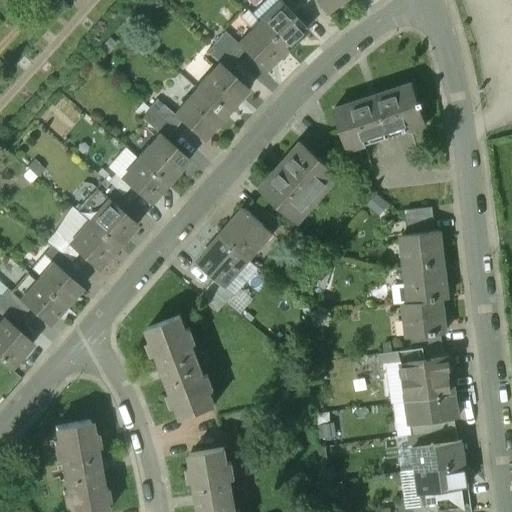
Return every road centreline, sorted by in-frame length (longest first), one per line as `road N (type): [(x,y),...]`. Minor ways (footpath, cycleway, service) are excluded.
road 1 (residential): [(510,511),(467,145),(429,0)]
road 2 (residential): [(87,324),(305,85),(414,0)]
road 3 (residential): [(87,324),(124,366),(165,511)]
road 4 (residential): [(0,427),(87,324)]
